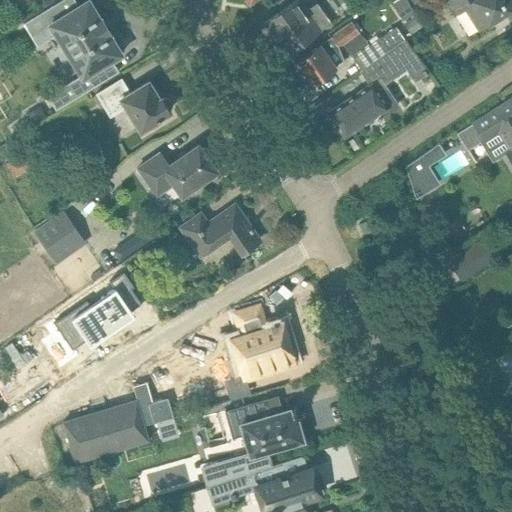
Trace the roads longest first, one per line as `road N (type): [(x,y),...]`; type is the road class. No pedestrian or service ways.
road 1 (residential): [(0,439),(328,231)]
road 2 (residential): [(425,511),(376,345),(328,231)]
road 3 (residential): [(314,204),(186,0)]
road 4 (residential): [(511,67),(314,204)]
